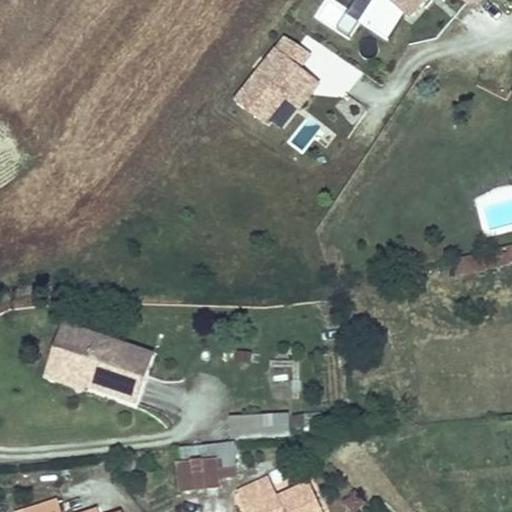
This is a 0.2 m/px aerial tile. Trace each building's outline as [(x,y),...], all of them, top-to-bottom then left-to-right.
[(399,5),(393,0),(374,0),(362,21),(383,35),(399,5)] [(393,0),(399,5),(407,11),(416,0),(393,0)] [(282,38),(234,102),(264,124),(284,98),(298,109),(316,85),(297,71),(308,57),(282,38)] [(511,261),(511,247),(502,250),(505,263),(511,261)] [(63,328),(47,379),(83,391),(86,385),(88,377),(61,368),(73,331),(63,328)] [(88,377),(86,385),(138,402),(152,356),(73,331),(61,368),(88,377)] [(289,415),(228,417),(228,437),(290,436),(289,415)] [(358,471),(378,453),(365,441),(347,460),(358,471)] [(216,443),(175,447),(177,466),(218,463),(216,443)] [(381,495),(399,475),(378,453),(358,471),(381,495)] [(221,463),(218,463),(177,466),(179,494),(223,490),(221,463)] [(237,498),(244,511),(318,511),(322,510),(305,478),(274,493),(268,482),(237,498)] [(340,502),(346,511),(357,511),(366,507),(357,492),(340,502)] [(123,511),(122,509),(111,511),(98,511),(97,507),(81,511),(64,511),(59,496),(18,509),(18,511),(123,511)]
